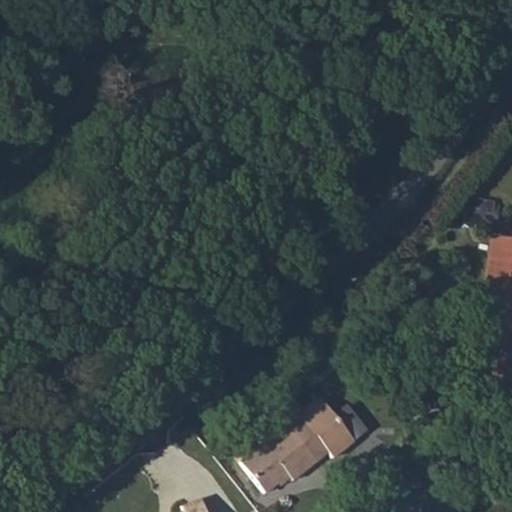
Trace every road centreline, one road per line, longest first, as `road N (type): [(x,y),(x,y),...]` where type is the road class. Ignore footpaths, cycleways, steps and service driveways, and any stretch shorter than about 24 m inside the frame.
road 1 (unclassified): [(20,511),(372,225),(453,130),(492,43)]
road 2 (track): [(492,43),(0,38)]
